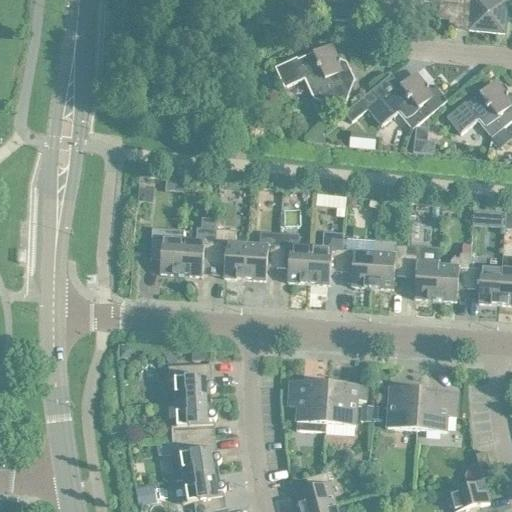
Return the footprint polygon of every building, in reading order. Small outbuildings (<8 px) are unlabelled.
[(353,5),(351,4),(351,0),(350,0),(308,0),(307,18),(351,22),(353,5)] [(451,24),(451,29),(503,34),(506,0),(422,0),(422,1),(440,3),(438,19),(449,20),(449,24),(451,24)] [(334,62),(327,47),(297,61),(296,59),(274,69),(283,89),(303,80),(312,100),(342,111),(347,97),(342,86),(353,81),(348,68),(345,69),(344,65),(334,62)] [(397,89),(388,78),(343,114),(351,124),(367,111),(381,128),(398,114),(411,131),(446,102),(437,91),(435,93),(433,90),(422,89),(412,76),(397,89)] [(477,122),(491,139),(503,129),(511,121),(511,97),(501,97),(491,84),(466,105),(464,103),(446,119),(460,136),(477,122)] [(491,139),(490,140),(498,150),(511,139),(503,129),(491,139)] [(134,200),(136,201),(149,202),(151,189),(138,188),(136,188),(134,200)] [(336,209),(335,217),(343,218),(344,210),(336,209)] [(201,219),(200,230),(214,231),(215,220),(201,219)] [(473,221),(473,236),(485,236),(486,222),(473,221)] [(151,230),(150,239),(149,260),(160,261),(159,275),(180,277),(182,241),(183,232),(151,230)] [(213,265),(215,231),(214,231),(200,230),(196,230),(195,242),(182,241),(180,277),(201,278),(202,264),(213,265)] [(223,280),(244,281),(246,245),(234,244),(235,232),(215,231),(213,265),(224,266),(223,280)] [(317,250),(310,249),(307,285),(328,287),(329,273),(340,273),(342,251),(343,235),(318,233),(317,250)] [(246,245),(244,281),(265,282),(266,268),(277,269),(279,235),(259,234),(258,246),(246,245)] [(279,235),(277,269),(287,270),(286,284),(307,285),(310,249),(297,248),(298,237),(279,235)] [(373,254),(371,290),(392,291),(393,277),(404,278),(406,256),(406,248),(395,247),(394,255),(373,254)] [(342,251),(340,273),(351,274),(350,288),(371,290),(373,254),(342,251)] [(434,302),(437,266),(416,265),(417,257),(406,256),(404,278),(415,279),(413,300),(434,302)] [(437,266),(434,302),(456,303),(456,289),(467,290),(469,268),(469,257),(456,256),(455,267),(437,266)] [(501,270),(498,306),(511,307),(511,260),(511,271),(501,270)] [(469,268),(467,290),(478,291),(477,305),(498,306),(501,270),(469,268)] [(119,348),(118,358),(128,358),(129,348),(119,348)] [(173,382),(175,405),(210,403),(210,394),(212,394),(212,393),(214,392),(214,391),(214,390),(214,389),(215,389),(214,388),(214,387),(214,386),(212,385),(211,384),(210,384),(209,384),(209,379),(206,379),(205,367),(210,367),(210,366),(167,368),(168,382),(173,382)] [(325,434),(325,426),(328,381),(316,381),(315,385),(289,384),(288,408),(297,408),(295,432),(325,434)] [(354,428),(356,402),(365,403),(366,389),(340,387),(341,382),(328,381),(325,426),(354,428)] [(416,432),(419,387),(406,387),(406,391),(389,390),(386,430),(416,432)] [(419,387),(416,432),(445,434),(446,418),(455,419),(457,395),(431,393),(431,388),(419,387)] [(215,414),(213,413),(212,412),(211,412),(210,403),(175,405),(176,428),(171,429),(171,444),(175,444),(175,443),(209,440),(208,428),(211,428),(211,422),(212,422),(213,422),(214,421),(215,420),(216,420),(216,419),(216,418),(216,417),(216,416),(216,415),(215,414)] [(358,406),(357,421),(368,422),(369,407),(358,406)] [(175,443),(175,444),(178,458),(179,458),(183,481),(218,475),(216,466),(217,465),(218,465),(219,465),(220,463),(220,462),(221,462),(221,461),(221,460),(220,459),(220,458),(219,457),(218,456),(217,456),(216,456),(215,456),(214,451),(211,451),(209,440),(175,443)] [(475,456),(481,480),(492,477),(486,453),(475,456)] [(294,494),(298,511),(308,511),(334,505),(326,474),(305,480),(308,490),(294,494)] [(221,494),(222,493),(223,493),(224,491),(225,491),(225,490),(225,489),(225,488),(225,487),(224,486),(223,485),(222,485),(221,484),(220,484),(219,484),(218,475),(183,481),(187,505),(193,504),(194,511),(216,511),(220,511),(218,500),(221,499),(221,494)] [(448,493),(453,511),(476,511),(475,509),(489,505),(483,484),(448,493)] [(152,486),(135,489),(137,507),(155,504),(152,486)]
